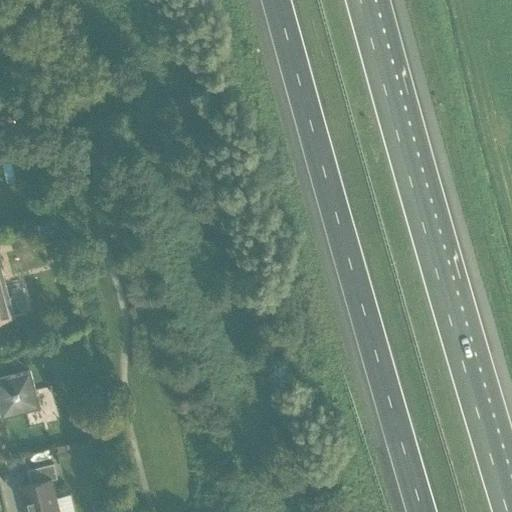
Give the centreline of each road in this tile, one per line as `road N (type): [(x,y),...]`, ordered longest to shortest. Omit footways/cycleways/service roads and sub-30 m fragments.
road 1 (motorway): [(508,511),(360,0)]
road 2 (motorway): [(277,0),(423,511)]
